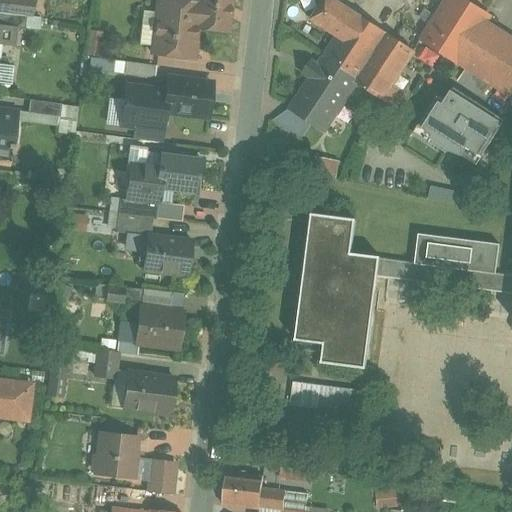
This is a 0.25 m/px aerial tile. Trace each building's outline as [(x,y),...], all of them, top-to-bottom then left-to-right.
[(30,0),(0,0),(0,13),(28,17),(30,0)] [(174,0),(170,0),(159,0),(153,54),(196,59),(199,29),(197,28),(197,27),(172,23),(174,0)] [(233,0),(200,0),(200,3),(174,0),(172,23),(197,27),(197,28),(199,29),(229,32),(231,20),(232,20),(233,8),(233,0)] [(415,51),(337,0),(324,0),(312,20),(339,38),(328,55),(341,63),(339,66),(359,79),(356,83),(357,83),(383,100),(397,109),(406,94),(393,86),(415,51)] [(490,16),(464,0),(449,0),(424,39),(461,63),(487,22),(490,16)] [(28,17),(0,13),(0,25),(16,28),(16,29),(26,30),(28,17)] [(511,38),(487,22),(461,63),(468,67),(492,83),(511,95),(511,38)] [(0,25),(0,83),(11,85),(13,66),(0,64),(0,44),(14,46),(16,29),(16,28),(0,25)] [(341,63),(328,55),(293,109),(326,131),(357,83),(356,83),(359,79),(339,66),(341,63)] [(128,62),(116,60),(114,72),(126,74),(128,62)] [(158,66),(128,62),(126,74),(156,78),(157,77),(169,79),(170,78),(157,76),(158,66)] [(492,83),(468,67),(460,81),(484,96),(492,83)] [(214,84),(170,78),(169,79),(168,92),(165,113),(166,113),(209,118),(214,84)] [(168,92),(128,87),(123,126),(138,128),(164,131),(166,113),(165,113),(168,92)] [(506,121),(453,88),(445,101),(437,97),(415,132),(475,170),(506,121)] [(62,105),(31,101),(29,114),(61,118),(62,105)] [(0,146),(9,148),(9,149),(15,149),(16,145),(15,145),(19,112),(0,109),(0,146)] [(164,131),(138,128),(137,140),(162,143),(164,131)] [(205,159),(163,154),(161,166),(147,165),(146,170),(132,168),(128,199),(160,203),(161,203),(167,197),(168,188),(200,193),(205,159)] [(338,164),(320,160),(319,170),(336,174),(338,164)] [(431,186),(428,199),(451,203),(454,191),(431,186)] [(128,199),(122,198),(120,214),(130,215),(155,218),(158,219),(160,203),(128,199)] [(130,215),(120,214),(118,233),(135,235),(135,229),(129,228),(130,215)] [(379,277),(511,292),(511,276),(497,274),(500,246),(421,237),(418,263),(351,255),(355,220),(313,214),(298,340),(326,343),(324,362),(368,368),(379,277)] [(155,218),(130,215),(129,228),(135,229),(135,235),(149,236),(149,235),(153,236),(155,218)] [(153,236),(149,235),(149,236),(144,270),(190,276),(194,241),(153,236)] [(55,278),(26,274),(24,290),(53,294),(55,278)] [(145,289),(110,285),(108,299),(143,303),(145,289)] [(186,313),(141,308),(136,343),(181,349),(186,313)] [(0,354),(4,355),(9,316),(7,316),(6,321),(4,320),(4,327),(0,326),(0,354)] [(121,353),(101,351),(97,377),(117,379),(121,353)] [(153,374),(130,371),(125,408),(173,415),(178,379),(153,376),(153,374)] [(32,386),(0,381),(0,416),(28,419),(32,386)] [(290,408),(361,414),(363,389),(292,383),(290,408)] [(189,432),(170,430),(169,446),(187,448),(189,432)] [(138,438),(102,434),(100,455),(96,458),(94,469),(98,473),(137,478),(140,459),(136,455),(138,438)] [(177,464),(153,461),(150,492),(174,494),(177,464)] [(299,470),(284,468),(283,477),(298,479),(299,470)] [(266,477),(229,472),(225,504),(262,509),(263,508),(286,511),(288,491),(265,488),(266,477)] [(380,508),(408,507),(407,489),(379,490),(380,508)]
